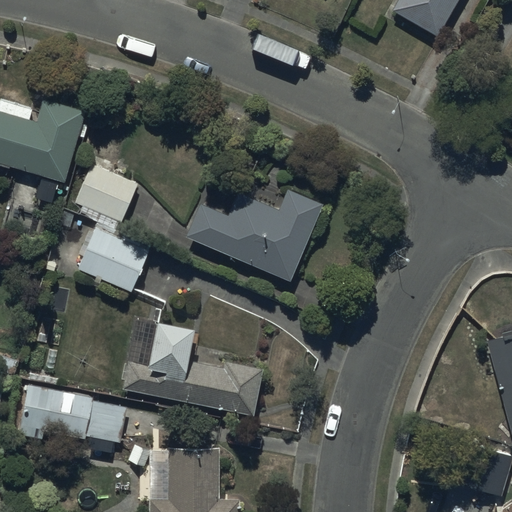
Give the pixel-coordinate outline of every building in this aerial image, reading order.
[(455,0),(394,0),(391,5),(437,32),(455,0)] [(0,157),(64,177),(85,107),(42,94),(36,117),(30,115),(33,105),(0,95),(0,157)] [(128,130),(103,120),(90,149),(95,151),(115,159),(115,160),(128,130)] [(115,159),(95,151),(75,199),(81,202),(78,210),(116,226),(118,219),(121,220),(137,180),(111,169),(115,159)] [(200,199),(185,232),(289,277),(322,200),(286,184),(277,206),(238,189),(228,211),(200,199)] [(42,241),(50,211),(34,207),(26,236),(42,241)] [(149,243),(95,222),(77,266),(132,287),(149,243)] [(193,321),(156,313),(147,360),(127,356),(121,385),(253,411),(263,364),(224,357),(223,364),(186,356),(193,321)] [(511,332),(488,339),(511,433),(511,332)] [(92,393),(27,380),(19,421),(118,441),(126,403),(92,396),(92,393)] [(511,454),(465,440),(451,479),(501,495),(511,460),(511,454)] [(219,495),(219,442),(167,443),(167,446),(148,446),(141,443),(134,459),(144,463),(148,463),(148,511),(238,511),(238,495),(219,495)]
